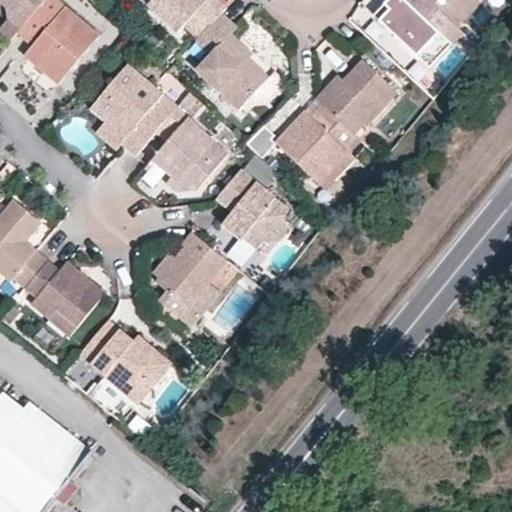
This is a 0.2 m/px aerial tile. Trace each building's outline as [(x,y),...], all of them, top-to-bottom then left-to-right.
[(4,0),(5,13),(20,26),(41,0),(4,0)] [(31,43),(29,46),(39,54),(32,64),(55,84),(94,37),(50,0),(41,0),(20,26),(16,30),(31,43)] [(147,0),(143,4),(174,32),(181,25),(192,36),(215,11),(220,7),(212,0),(147,0)] [(380,0),(380,1),(386,6),(374,19),(394,37),(399,32),(414,47),(410,52),(423,64),(456,29),(451,24),(425,0),(380,0)] [(425,0),(451,24),(473,1),(471,0),(425,0)] [(386,6),(380,1),(369,14),(374,19),(386,6)] [(207,50),(195,64),(239,106),(250,94),(268,74),(248,56),(225,35),(229,31),(232,28),(215,11),(192,36),(191,37),(207,50)] [(248,56),(252,52),(229,31),(225,35),(248,56)] [(399,32),(394,37),(410,52),(414,47),(399,32)] [(29,46),(22,56),(32,64),(39,54),(29,46)] [(343,125),(354,113),(362,121),(365,124),(395,92),(361,61),(344,79),(337,87),(331,81),(314,98),(326,108),(343,125)] [(91,106),(106,119),(124,135),(120,140),(136,153),(155,130),(169,114),(154,101),(159,94),(125,65),(91,106)] [(258,100),(263,100),(279,83),(280,78),(272,71),(268,74),(250,94),(258,100)] [(344,79),(338,74),(331,81),(337,87),(344,79)] [(159,94),(154,101),(169,114),(174,107),(159,94)] [(326,108),(314,98),(304,109),(315,120),(326,108)] [(176,188),(196,187),(226,151),(174,107),(169,114),(155,130),(166,139),(164,141),(173,150),(169,154),(160,147),(152,157),(170,174),(166,180),(176,188)] [(315,120),(304,109),(275,140),(318,180),(346,151),(343,148),(355,136),(351,132),(343,125),(326,108),(315,120)] [(362,121),(354,113),(343,125),(351,132),(362,121)] [(106,119),(97,130),(115,146),(120,140),(124,135),(106,119)] [(164,141),(160,147),(169,154),(173,150),(164,141)] [(229,235),(237,242),(240,240),(253,252),(260,242),(278,240),(281,235),(279,216),(283,212),(237,172),(214,199),(230,213),(236,218),(229,235)] [(40,222),(13,199),(0,215),(0,271),(11,280),(14,277),(24,286),(47,259),(24,241),(19,237),(24,231),(30,234),(40,222)] [(236,218),(230,213),(218,226),(229,235),(236,218)] [(19,237),(24,241),(30,234),(24,231),(19,237)] [(224,257),(196,233),(186,245),(189,248),(181,258),(161,283),(171,292),(163,301),(185,321),(194,312),(187,306),(226,259),(224,257)] [(239,269),(253,252),(240,240),(237,242),(224,257),(226,259),(239,269)] [(181,258),(172,253),(156,273),(164,279),(181,258)] [(65,260),(59,269),(47,259),(24,286),(35,296),(30,302),(48,316),(55,308),(77,326),(104,291),(65,260)] [(71,334),(77,326),(55,308),(48,316),(71,334)] [(79,352),(106,375),(113,368),(128,381),(121,389),(137,403),(171,363),(156,350),(150,357),(133,342),(107,320),(79,352)] [(150,357),(156,350),(138,336),(133,342),(150,357)] [(113,368),(106,375),(121,389),(128,381),(113,368)] [(83,456),(0,389),(0,511),(38,511),(53,494),(64,479),(83,456)] [(68,506),(80,492),(64,479),(53,494),(68,506)]
